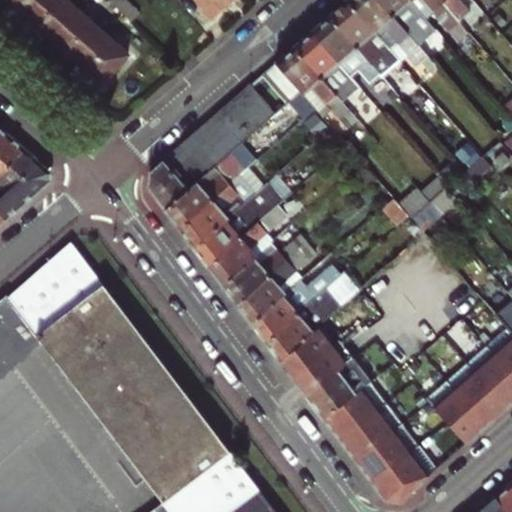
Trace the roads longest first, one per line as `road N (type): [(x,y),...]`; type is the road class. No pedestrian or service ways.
road 1 (residential): [(98,178),(350,511)]
road 2 (residential): [(98,178),(302,0)]
road 3 (residential): [(0,81),(98,178)]
road 4 (residential): [(0,265),(98,178)]
